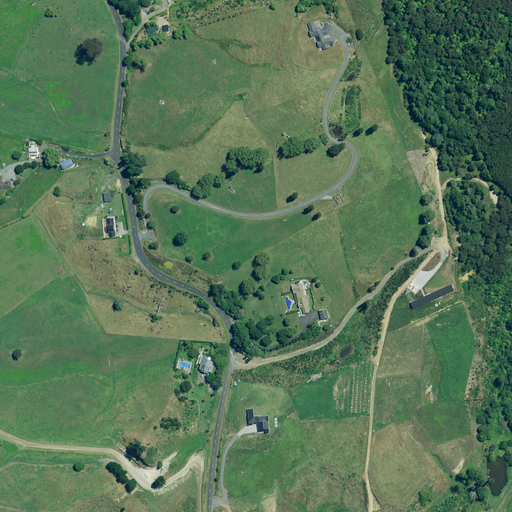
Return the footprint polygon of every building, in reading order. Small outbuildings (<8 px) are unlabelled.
[(316,28),(314,21),(308,23),(311,37),(316,36),(316,37),(318,42),(317,42),(319,48),(323,47),(323,50),(330,48),(329,45),(330,44),(333,45),(336,40),(331,37),(324,39),(323,36),(328,34),(332,26),(327,23),(324,29),(321,30),(320,27),(316,28)] [(35,145),(31,145),(31,148),(29,148),(29,157),(32,157),(32,159),(36,159),(36,157),(38,157),(38,152),(38,147),(35,147),(35,145)] [(60,164),(63,169),(64,169),(65,170),(75,165),(72,158),(60,164)] [(0,188),(12,187),(11,181),(3,182),(2,175),(0,174),(0,188)] [(108,222),(108,226),(104,227),(105,232),(109,231),(110,237),(116,236),(113,218),(107,219),(108,222)] [(299,308),(301,308),(301,310),(302,309),(304,314),(309,312),(301,280),(295,282),(296,284),(292,285),(294,293),(296,293),(299,302),(297,303),(299,308)] [(329,318),(327,309),(319,311),(321,319),(329,318)] [(211,357),(204,355),(200,369),(202,370),(201,371),(208,373),(209,372),(211,372),(214,362),(210,361),(211,357)]
